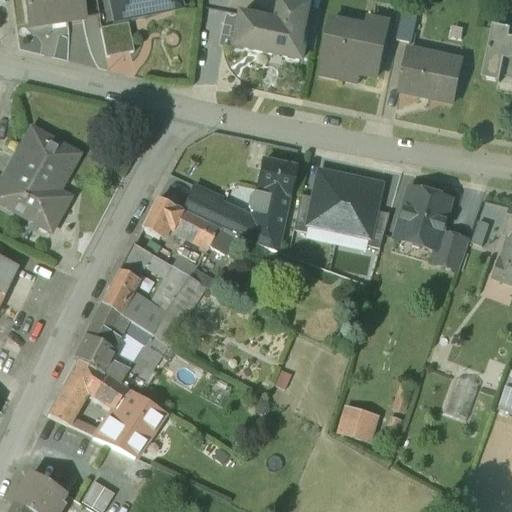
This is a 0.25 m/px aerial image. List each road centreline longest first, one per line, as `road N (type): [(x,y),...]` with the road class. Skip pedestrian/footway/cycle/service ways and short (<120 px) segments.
road 1 (residential): [(0,470),(188,107)]
road 2 (residential): [(511,171),(188,107)]
road 3 (residential): [(188,107),(0,63)]
